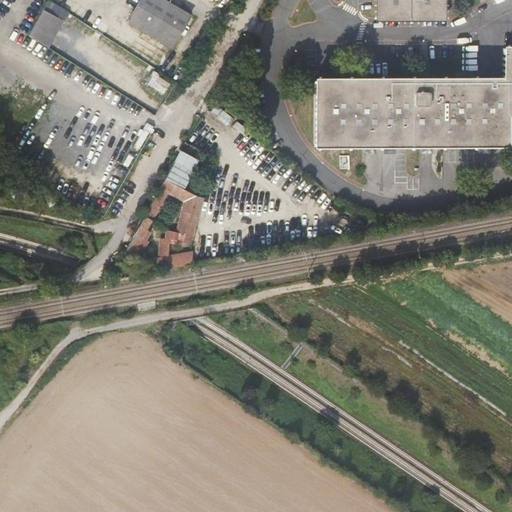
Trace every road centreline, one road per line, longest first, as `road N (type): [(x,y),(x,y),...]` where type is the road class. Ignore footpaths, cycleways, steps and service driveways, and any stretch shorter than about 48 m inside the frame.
road 1 (track): [(0,416),(74,335),(511,252)]
road 2 (unclassified): [(253,0),(163,137),(98,262),(67,282),(0,293)]
road 3 (unclassified): [(511,186),(396,207),(350,193),(297,149),(278,120),(268,84),(273,38)]
road 4 (unclassified): [(349,26),(445,33),(511,6)]
road 5 (track): [(119,226),(0,209)]
